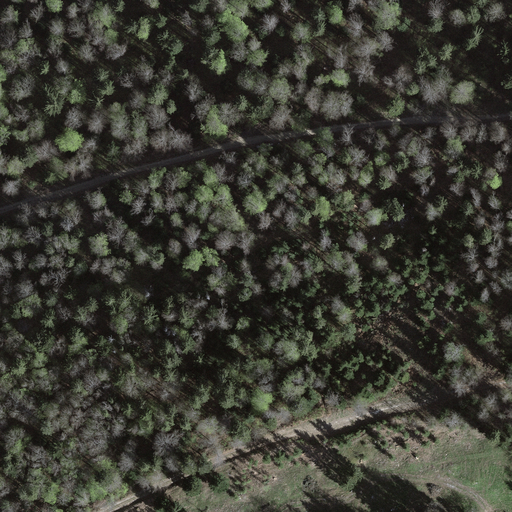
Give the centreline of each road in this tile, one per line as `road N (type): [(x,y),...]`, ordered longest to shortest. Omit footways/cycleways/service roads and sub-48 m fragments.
road 1 (track): [(511,117),(255,138),(0,211)]
road 2 (track): [(108,511),(145,489),(313,426),(511,379)]
